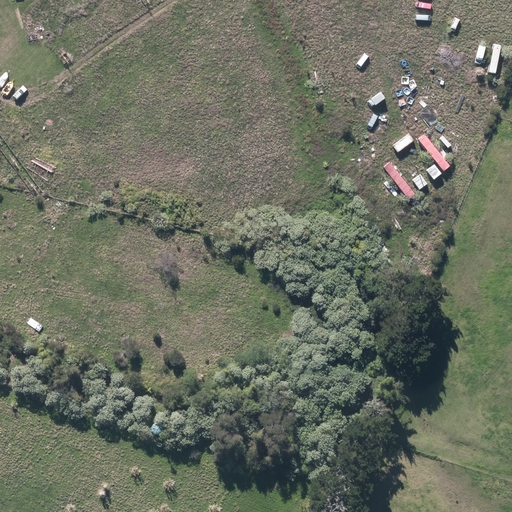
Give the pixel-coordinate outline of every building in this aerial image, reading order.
[(500,47),(493,46),(487,72),(494,73),(500,47)] [(426,106),(417,114),(429,128),(438,120),(426,106)] [(432,143),(424,134),(417,141),(443,171),(450,165),(446,160),(449,158),(435,141),(432,143)] [(393,196),(404,210),(412,204),(408,199),(415,193),(389,161),(381,168),(400,191),(393,196)] [(433,164),(425,171),(432,179),(440,173),(433,164)] [(420,174),(411,181),(418,189),(427,182),(420,174)]
